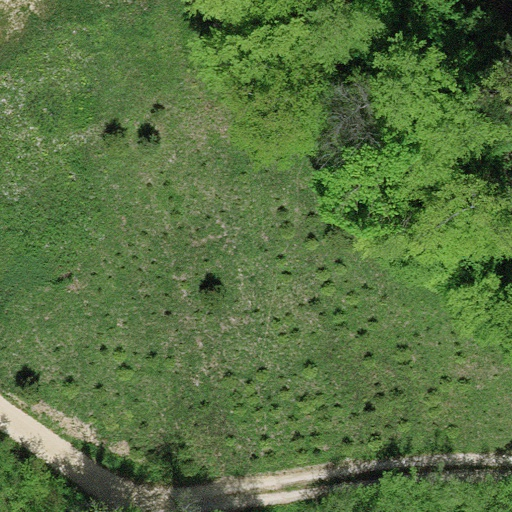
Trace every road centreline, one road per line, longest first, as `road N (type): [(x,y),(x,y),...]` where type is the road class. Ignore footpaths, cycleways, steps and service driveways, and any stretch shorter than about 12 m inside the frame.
road 1 (track): [(183,511),(368,473),(511,471)]
road 2 (track): [(0,407),(150,511)]
